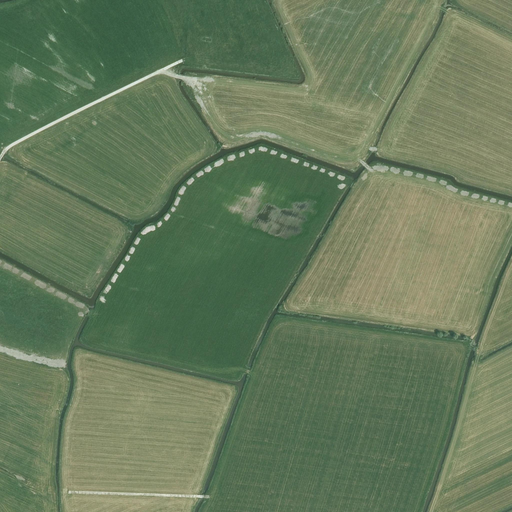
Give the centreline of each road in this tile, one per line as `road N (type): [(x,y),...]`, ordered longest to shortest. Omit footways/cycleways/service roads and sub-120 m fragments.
road 1 (track): [(0,157),(180,60)]
road 2 (track): [(68,491),(209,496)]
